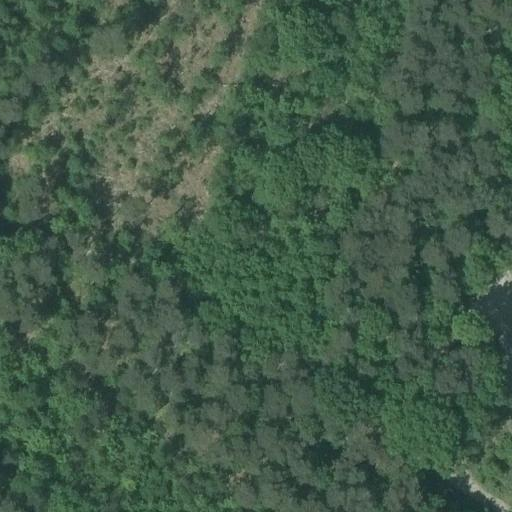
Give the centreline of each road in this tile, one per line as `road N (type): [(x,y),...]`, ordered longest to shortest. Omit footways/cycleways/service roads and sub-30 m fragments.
road 1 (track): [(304,379),(411,0)]
road 2 (track): [(0,248),(65,247),(141,276),(304,379)]
road 3 (track): [(509,297),(469,315),(438,349),(390,430)]
road 4 (track): [(506,511),(390,430)]
